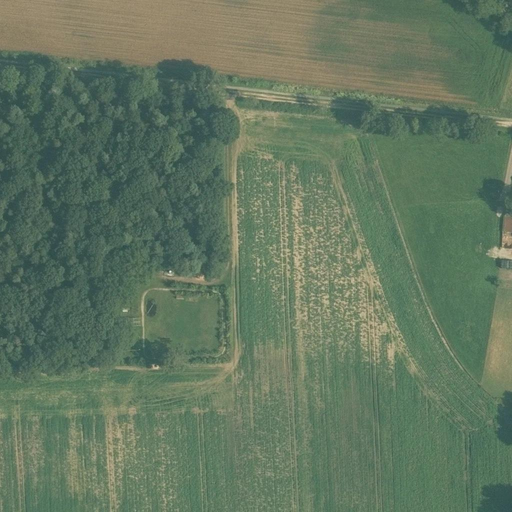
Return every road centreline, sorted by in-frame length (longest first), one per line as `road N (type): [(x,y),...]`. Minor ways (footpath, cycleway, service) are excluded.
road 1 (track): [(511,126),(0,66)]
road 2 (track): [(155,277),(224,275),(226,93)]
